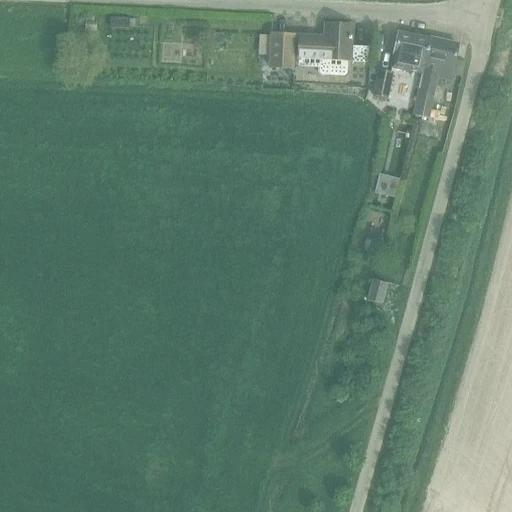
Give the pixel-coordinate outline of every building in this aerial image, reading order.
[(128,28),(128,19),(110,19),(110,28),(128,28)] [(297,59),(297,68),(317,69),(317,73),(320,77),(344,79),(348,75),(349,63),(365,64),(365,48),(350,47),(351,27),(350,27),(325,25),(324,38),(319,38),(301,37),(298,37),(297,59)] [(421,75),(429,40),(397,33),(390,68),(421,75)] [(270,34),(269,70),(293,71),(294,35),(270,34)] [(213,35),(212,45),(222,45),(222,35),(213,35)] [(429,40),(421,75),(412,116),(429,119),(438,78),(449,81),(451,73),(457,46),(429,40)] [(387,101),(393,74),(377,71),(371,98),(387,101)] [(365,240),(362,252),(375,255),(378,243),(365,240)] [(366,301),(380,305),(386,285),(372,281),(366,301)]
